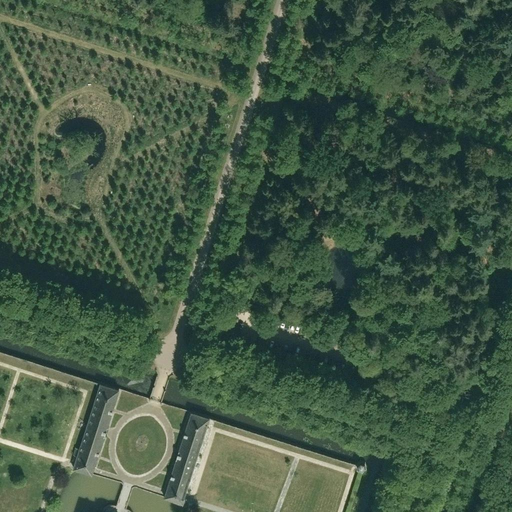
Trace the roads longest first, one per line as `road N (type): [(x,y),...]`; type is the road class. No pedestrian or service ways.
road 1 (track): [(97,0),(511,132)]
road 2 (unclassified): [(165,369),(285,0)]
road 3 (track): [(242,375),(0,298)]
road 4 (track): [(473,448),(242,375)]
road 5 (track): [(511,309),(473,448)]
